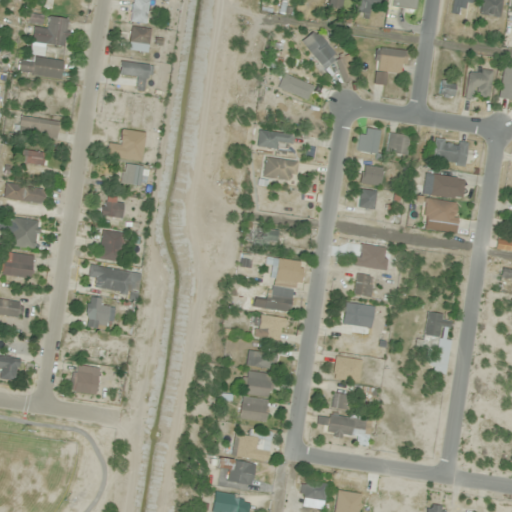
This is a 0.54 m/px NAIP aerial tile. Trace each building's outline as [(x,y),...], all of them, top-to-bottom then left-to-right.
[(51,0),(41,0),(41,9),(52,9),(51,0)] [(326,0),(325,8),(340,10),(341,0),(346,0),(354,1),(353,0),(326,0)] [(368,6),(378,8),(378,0),(358,0),(356,16),(367,17),(368,6)] [(412,0),(389,0),(388,5),(411,10),(412,0)] [(460,14),(461,6),(470,7),(470,0),(451,0),(451,13),(460,14)] [(500,0),(480,0),(479,14),(499,16),(500,0)] [(63,47),(67,19),(47,16),(45,28),(32,27),(30,48),(41,49),(42,44),(63,47)] [(150,29),(131,26),(127,49),(146,53),(150,29)] [(322,69),(331,62),(347,82),(354,76),(316,28),(300,41),(322,69)] [(385,85),(386,74),(402,76),(405,51),(376,47),(371,83),(385,85)] [(59,79),(62,61),(20,55),(17,73),(59,79)] [(135,88),(150,87),(149,63),(119,64),(119,75),(134,75),(135,88)] [(486,100),(492,73),(470,67),(463,94),(486,100)] [(498,97),(511,99),(511,69),(504,68),(498,97)] [(306,98),(314,79),(291,69),(283,89),(306,98)] [(455,83),(440,80),(438,95),(453,97),(455,83)] [(58,122),(18,115),(15,131),(55,138),(58,122)] [(378,130),(359,128),(357,152),(375,154),(378,130)] [(143,133),(120,129),(118,144),(107,142),(105,156),(139,161),(143,133)] [(256,147),(278,149),(278,143),(290,144),(291,134),(257,131),(256,147)] [(408,135),(388,133),(386,154),(406,156),(408,135)] [(431,162),(464,165),(466,142),(433,139),(431,162)] [(41,166),(43,153),(20,150),(18,163),(41,166)] [(293,182),(297,163),(265,157),(261,176),(293,182)] [(147,170),(125,162),(118,183),(141,190),(147,170)] [(381,169),(362,165),(359,184),(377,188),(381,169)] [(461,197),(462,177),(424,176),(424,196),(461,197)] [(44,202),(44,187),(3,185),(3,200),(44,202)] [(372,210),(376,192),(360,188),(356,206),(372,210)] [(100,216),(120,219),(123,199),(102,196),(100,216)] [(457,201),(424,200),(423,223),(455,224),(457,201)] [(6,245),(34,249),(37,221),(10,217),(6,245)] [(253,245),(275,245),(275,228),(253,228),(253,245)] [(121,233),(100,230),(96,260),(117,262),(121,233)] [(386,248),(355,244),(352,267),(383,271),(386,248)] [(29,278),(31,255),(3,253),(0,276),(29,278)] [(269,280),(300,283),(302,262),(271,259),(269,280)] [(128,293),(127,300),(136,301),(139,272),(88,266),(87,277),(95,278),(94,289),(128,293)] [(511,269),(500,270),(500,279),(511,279),(511,269)] [(369,296),(372,276),(355,273),(352,294),(369,296)] [(253,297),(253,309),(289,311),(291,288),(270,287),(269,298),(253,297)] [(111,308),(104,308),(104,298),(86,298),(86,328),(111,328),(111,308)] [(21,302),(0,299),(0,315),(19,317),(21,302)] [(371,327),(372,305),(343,303),(342,326),(371,327)] [(438,329),(447,330),(450,316),(425,312),(419,347),(435,349),(438,329)] [(248,337),(279,342),(283,319),(252,314),(248,337)] [(272,370),(274,353),(247,349),(244,366),(272,370)] [(0,379),(15,380),(16,356),(0,355),(0,379)] [(358,381),(359,359),(333,358),(332,380),(358,381)] [(95,367),(72,367),(72,392),(95,392),(95,367)] [(267,398),(271,375),(244,370),(240,393),(267,398)] [(331,393),(330,409),(346,409),(346,400),(375,400),(376,387),(350,387),(350,394),(331,393)] [(237,418),(262,424),(267,402),(241,396),(237,418)] [(314,431),(367,440),(370,421),(318,413),(314,431)] [(267,460),(269,436),(233,433),(231,457),(267,460)] [(227,470),(225,482),(250,486),(254,464),(216,458),(215,468),(227,470)] [(325,482),(298,482),(298,500),(325,500),(325,482)] [(246,511),(248,498),(214,492),(210,511),(246,511)]
